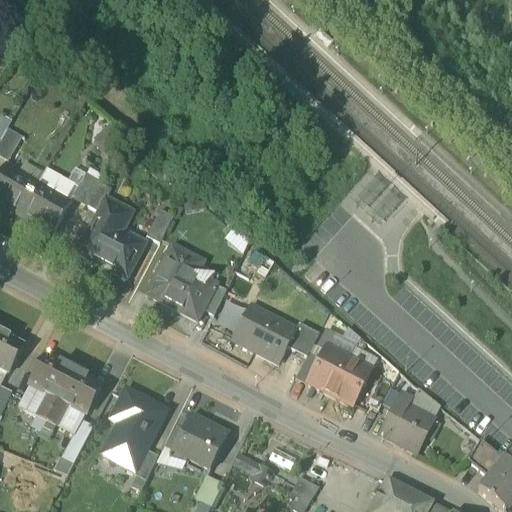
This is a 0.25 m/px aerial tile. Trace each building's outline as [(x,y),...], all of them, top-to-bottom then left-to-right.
[(1,119),(0,120),(0,144),(7,133),(12,125),(1,119)] [(109,128),(92,143),(104,157),(122,142),(109,128)] [(7,133),(0,144),(0,159),(9,165),(22,142),(7,133)] [(24,166),(19,176),(38,187),(44,178),(24,166)] [(0,176),(0,208),(19,219),(38,187),(19,176),(5,168),(0,176)] [(70,205),(72,201),(85,178),(75,173),(68,185),(46,173),(44,178),(38,187),(70,205)] [(72,201),(87,210),(100,187),(85,178),(72,201)] [(70,205),(38,187),(19,219),(53,239),(72,207),(70,205)] [(110,193),(100,187),(87,210),(98,216),(106,200),(110,193)] [(77,255),(125,281),(144,246),(125,235),(112,229),(123,209),(106,200),(98,216),(77,255)] [(199,202),(181,206),(184,218),(202,214),(199,202)] [(135,216),(123,209),(112,229),(125,235),(135,216)] [(147,239),(160,246),(173,221),(160,215),(147,239)] [(250,246),(234,232),(224,244),(243,260),(250,246)] [(147,297),(197,323),(202,314),(213,294),(211,293),(192,283),(196,277),(203,264),(172,248),(147,297)] [(211,293),(214,287),(196,277),(192,283),(211,293)] [(202,314),(213,320),(226,294),(214,287),(211,293),(213,294),(202,314)] [(230,344),(278,370),(287,352),(296,334),(295,334),(248,309),(247,311),(251,313),(234,344),(231,342),(230,344)] [(251,313),(247,311),(231,342),(234,344),(251,313)] [(287,352),(305,362),(308,357),(318,338),(298,328),(295,334),(296,334),(287,352)] [(347,331),(340,344),(355,351),(359,342),(347,331)] [(324,335),(322,340),(329,343),(331,339),(324,335)] [(23,349),(0,337),(0,374),(6,377),(7,378),(23,349)] [(316,351),(323,355),(325,351),(348,363),(349,364),(355,352),(355,351),(340,344),(331,339),(329,343),(322,340),(316,351)] [(306,388),(329,400),(348,363),(325,351),(323,355),(319,363),(306,388)] [(378,363),(355,352),(349,364),(371,375),(378,363)] [(319,363),(308,357),(305,362),(295,383),(305,388),(306,388),(319,363)] [(29,389),(47,399),(57,404),(73,375),(44,360),(29,389)] [(349,364),(348,363),(329,400),(352,412),(371,375),(349,364)] [(73,375),(57,404),(67,410),(84,419),(85,419),(101,390),(73,375)] [(0,418),(12,396),(0,389),(0,418)] [(36,420),(47,399),(29,389),(17,411),(36,420)] [(381,409),(391,414),(400,398),(389,392),(381,409)] [(412,404),(408,411),(434,425),(441,413),(417,393),(412,404)] [(128,473),(134,476),(145,454),(146,454),(166,415),(125,395),(111,423),(118,427),(116,431),(115,430),(108,442),(110,443),(107,447),(118,453),(112,464),(128,473)] [(378,438),(417,458),(434,425),(408,411),(412,404),(400,398),(391,414),(378,438)] [(46,426),(57,404),(47,399),(36,420),(46,426)] [(56,431),(67,410),(57,404),(46,426),(56,431)] [(67,410),(56,431),(73,440),(81,424),(84,419),(67,410)] [(187,463),(210,475),(227,442),(189,422),(174,451),(190,460),(187,463)] [(61,462),(73,468),(93,430),(81,424),(73,440),(61,462)] [(487,482),(488,483),(504,464),(481,445),(468,466),(487,482)] [(118,453),(107,447),(101,459),(108,463),(112,464),(118,453)] [(190,460),(174,451),(172,455),(163,451),(158,460),(155,467),(182,475),(187,463),(190,460)] [(125,477),(145,486),(155,467),(158,460),(146,454),(145,454),(134,476),(128,473),(125,477)] [(258,467),(237,457),(231,469),(252,480),(257,469),(258,467)] [(73,468),(61,462),(54,475),(67,481),(73,468)] [(125,477),(128,473),(112,464),(108,463),(104,469),(124,479),(125,477)] [(477,495),(497,511),(508,511),(511,508),(511,471),(504,464),(488,483),(487,482),(477,495)] [(274,476),(257,469),(252,480),(249,486),(266,493),(274,476)] [(319,492),(299,481),(290,497),(300,502),(309,508),(319,492)] [(199,505),(211,511),(221,490),(206,482),(195,503),(199,505)] [(373,511),(429,511),(432,508),(433,506),(388,484),(373,511)] [(293,511),(306,511),(309,508),(300,502),(293,511)]
